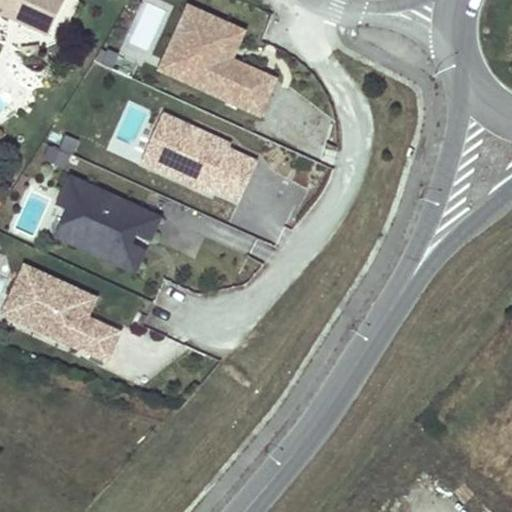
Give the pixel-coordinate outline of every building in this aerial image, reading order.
[(0,0),(0,18),(3,13),(49,34),(65,1),(63,0),(0,0)] [(185,83),(259,115),(274,81),(230,62),(215,55),(228,27),(188,9),(166,59),(191,70),(185,83)] [(215,55),(230,62),(242,33),(228,27),(215,55)] [(104,48),(96,62),(116,73),(124,60),(104,48)] [(191,70),(166,59),(160,72),(185,83),(191,70)] [(239,202),(256,163),(228,151),(230,147),(213,139),(211,144),(186,132),(188,127),(162,116),(141,163),(173,177),(178,165),(198,174),(192,185),(209,194),(211,189),(239,202)] [(213,139),(188,127),(186,132),(211,144),(213,139)] [(79,144),(67,138),(62,148),(74,154),(79,144)] [(70,157),(51,148),(46,161),(64,169),(70,157)] [(192,185),(198,174),(178,165),(173,177),(192,185)] [(160,220),(71,179),(64,193),(70,196),(65,208),(71,210),(65,221),(75,226),(67,242),(135,273),(145,253),(129,246),(124,244),(130,230),(135,233),(151,240),(160,220)] [(70,196),(64,193),(59,205),(65,208),(70,196)] [(75,226),(65,221),(58,238),(67,242),(75,226)] [(124,244),(129,246),(135,233),(130,230),(124,244)] [(88,317),(97,297),(25,264),(9,300),(51,319),(44,332),(107,361),(121,332),(88,317)] [(51,319),(9,300),(3,314),(44,332),(51,319)]
